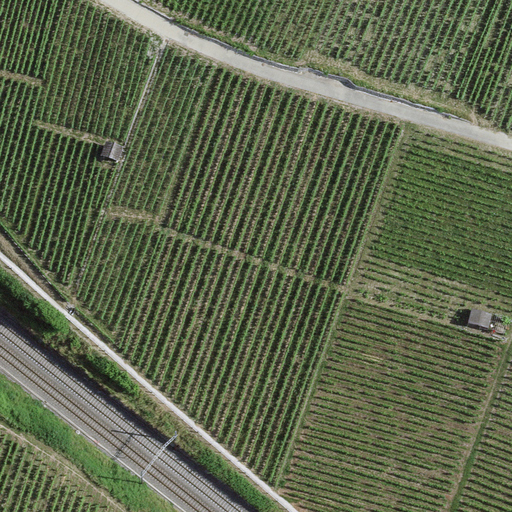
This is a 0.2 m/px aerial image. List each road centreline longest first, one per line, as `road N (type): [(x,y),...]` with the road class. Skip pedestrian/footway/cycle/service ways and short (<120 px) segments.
road 1 (track): [(511,143),(300,81),(121,0)]
road 2 (track): [(511,334),(451,511)]
